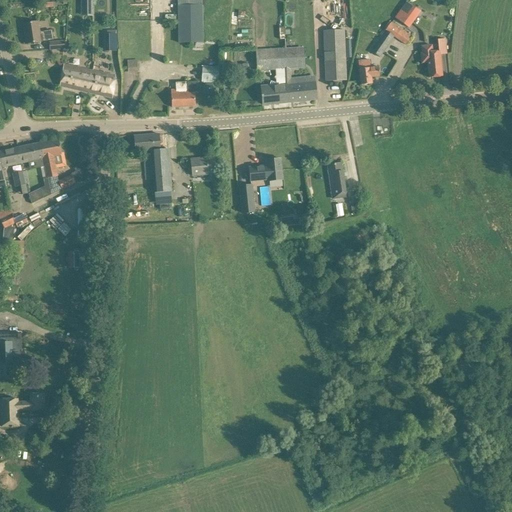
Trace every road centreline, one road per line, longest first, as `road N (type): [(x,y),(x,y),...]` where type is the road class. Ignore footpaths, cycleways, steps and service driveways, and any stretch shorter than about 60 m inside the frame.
road 1 (tertiary): [(104,126),(511,94)]
road 2 (tertiary): [(76,511),(95,403),(104,126)]
